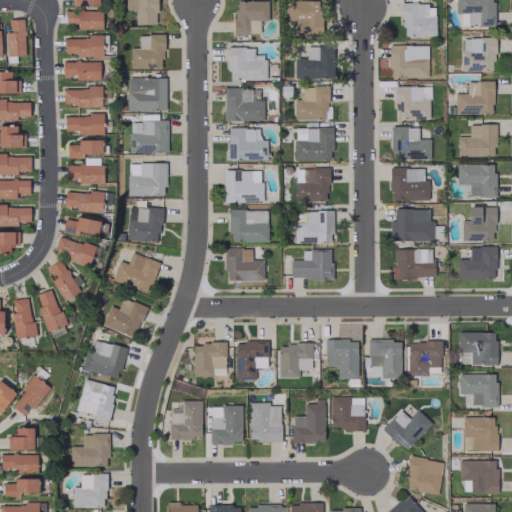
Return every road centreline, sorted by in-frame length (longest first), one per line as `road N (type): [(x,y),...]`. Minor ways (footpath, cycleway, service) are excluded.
road 1 (residential): [(196,4),(199,236),(146,405),(142,511)]
road 2 (residential): [(181,306),(511,304)]
road 3 (residential): [(362,5),(365,306)]
road 4 (residential): [(41,3),(46,230),(27,266)]
road 5 (residential): [(141,472),(368,471)]
